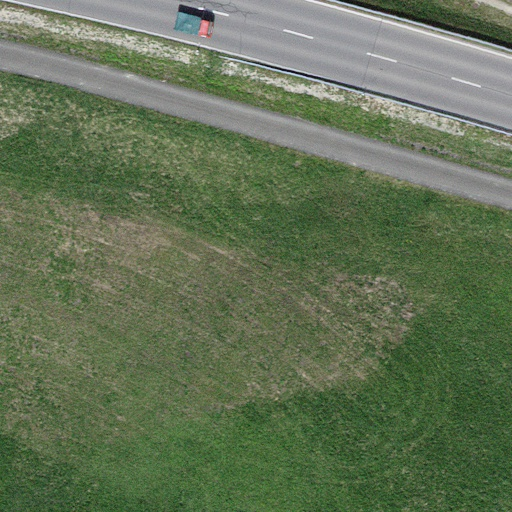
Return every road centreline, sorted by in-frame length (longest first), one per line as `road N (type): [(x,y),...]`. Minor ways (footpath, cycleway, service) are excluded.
road 1 (track): [(0,60),(511,194)]
road 2 (secondary): [(511,102),(119,0)]
